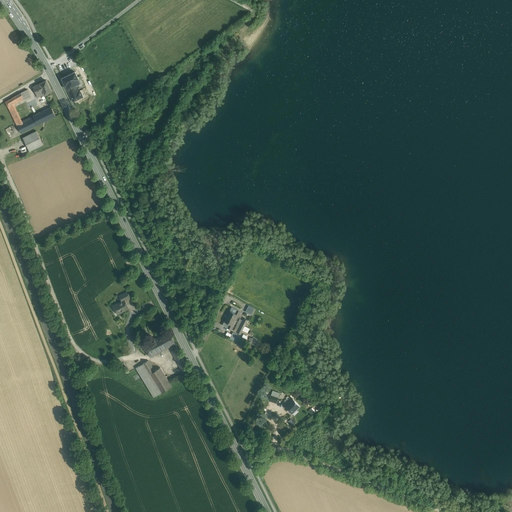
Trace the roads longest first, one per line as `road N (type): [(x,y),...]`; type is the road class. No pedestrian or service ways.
road 1 (primary): [(49,70),(268,511)]
road 2 (track): [(0,222),(107,511)]
road 3 (track): [(0,155),(73,342),(93,360),(141,354)]
